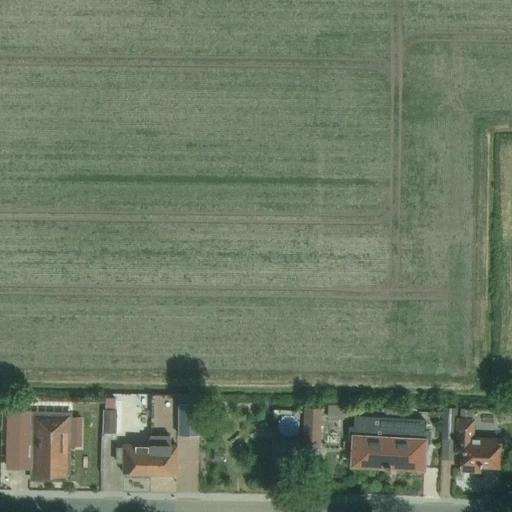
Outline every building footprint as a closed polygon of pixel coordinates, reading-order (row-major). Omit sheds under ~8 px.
[(180,404),(180,436),(202,437),(202,404),(180,404)] [(328,406),(328,417),(343,418),(344,406),(328,406)] [(320,448),(322,408),(306,407),(303,447),(320,448)] [(17,408),(17,432),(37,432),(36,476),(66,477),(67,419),(35,418),(35,408),(17,408)] [(456,439),(458,409),(444,408),(443,439),(442,460),(455,461),(456,439)] [(461,409),(461,420),(473,421),(473,410),(461,409)] [(117,433),(117,410),(105,410),(104,433),(117,433)] [(391,467),(423,469),(425,445),(431,445),(432,432),(425,432),(426,421),(356,417),(356,428),(349,428),(348,442),(355,442),(354,465),(386,467),(386,469),(391,469),(391,467)] [(481,466),(499,467),(500,440),(473,439),(474,421),(473,421),(461,420),(459,420),(457,452),(463,453),(462,471),(481,472),(481,466)] [(32,445),(7,444),(7,469),(32,470),(32,445)] [(151,474),(151,446),(124,445),(124,449),(117,449),(117,462),(124,462),(124,474),(151,474)] [(151,446),(151,474),(178,475),(178,446),(151,446)]
